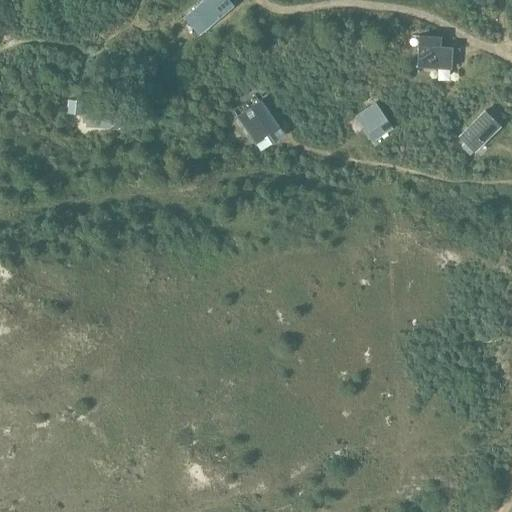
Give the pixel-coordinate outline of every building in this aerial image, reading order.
[(226,0),(204,0),(189,13),(205,31),(234,8),(226,0)] [(417,47),(416,68),(450,70),(451,57),(452,48),(440,48),(440,37),(418,36),(417,47)] [(68,100),(67,114),(80,115),(81,102),(68,100)] [(279,127),(260,100),(236,116),(255,144),(279,127)] [(355,118),(372,142),(391,129),(375,104),(355,118)] [(85,111),(85,128),(110,129),(110,111),(85,111)] [(457,137),(473,154),(500,128),(484,111),(457,137)]
